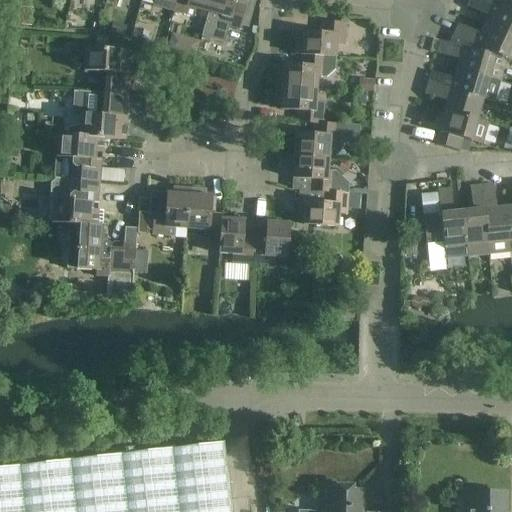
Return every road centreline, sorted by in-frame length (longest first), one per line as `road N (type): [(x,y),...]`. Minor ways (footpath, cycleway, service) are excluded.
road 1 (unclassified): [(122,405),(234,387),(381,401)]
road 2 (residential): [(152,156),(256,153),(273,0)]
road 3 (residential): [(413,25),(387,185)]
road 4 (residential): [(387,185),(376,322)]
road 5 (unclassified): [(381,401),(511,402)]
road 6 (residential): [(387,185),(467,166),(511,166)]
